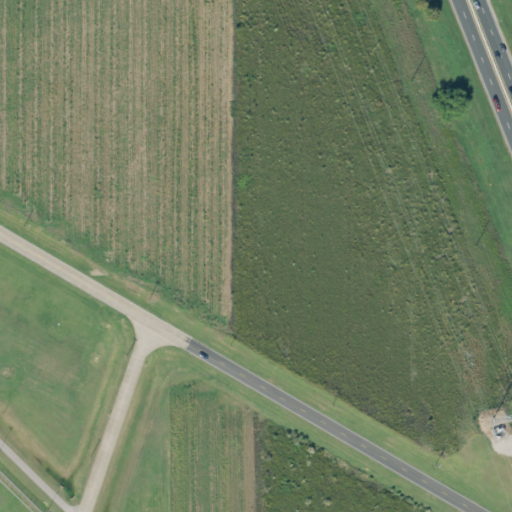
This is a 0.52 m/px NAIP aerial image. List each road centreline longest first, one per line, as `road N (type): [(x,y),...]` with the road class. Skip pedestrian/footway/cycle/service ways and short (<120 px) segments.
road 1 (tertiary): [(0,234),(475,511)]
road 2 (motorway): [(462,0),(511,123)]
